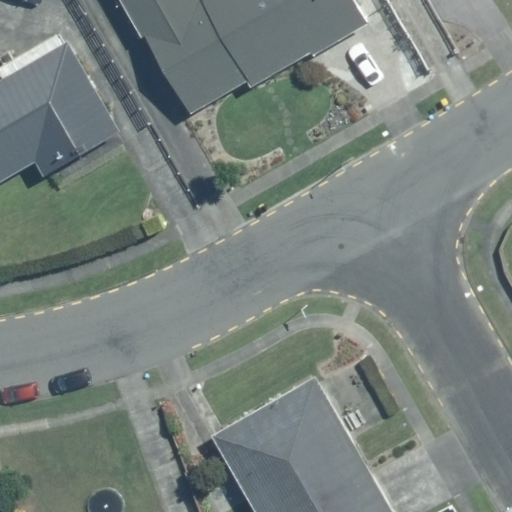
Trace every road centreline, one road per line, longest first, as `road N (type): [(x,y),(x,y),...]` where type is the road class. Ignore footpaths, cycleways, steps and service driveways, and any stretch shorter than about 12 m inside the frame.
road 1 (residential): [(0,365),(100,344),(372,210)]
road 2 (residential): [(372,210),(511,459)]
road 3 (residential): [(372,210),(511,122)]
